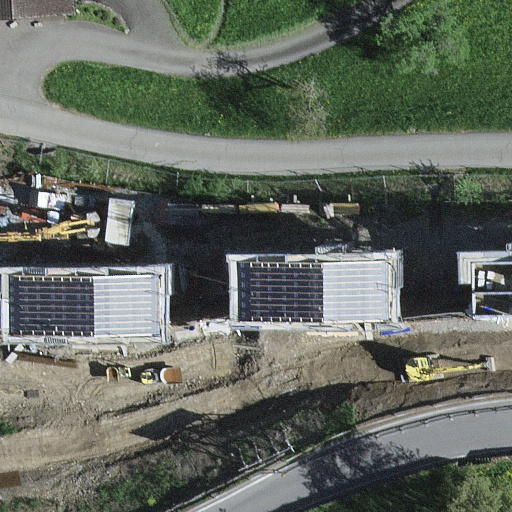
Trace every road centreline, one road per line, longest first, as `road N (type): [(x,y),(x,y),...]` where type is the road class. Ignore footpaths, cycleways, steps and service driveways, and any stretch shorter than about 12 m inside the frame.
road 1 (residential): [(511,334),(343,365),(99,435),(0,424)]
road 2 (tertiary): [(511,426),(394,448),(238,511)]
